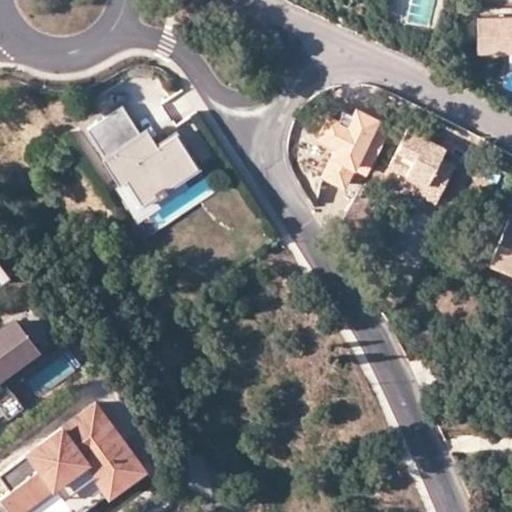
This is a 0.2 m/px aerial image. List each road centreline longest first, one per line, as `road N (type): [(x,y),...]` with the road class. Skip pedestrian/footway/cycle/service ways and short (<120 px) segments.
road 1 (residential): [(265,166),(391,372),(453,511)]
road 2 (residential): [(391,70),(511,131)]
road 3 (residential): [(117,22),(183,54),(215,97)]
road 4 (residential): [(12,26),(38,46),(63,51),(88,46),(117,22)]
